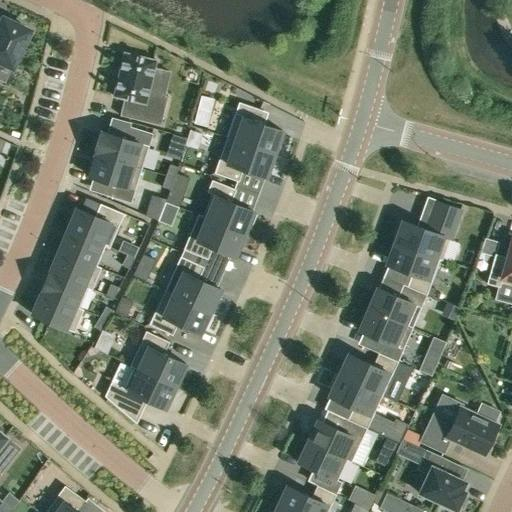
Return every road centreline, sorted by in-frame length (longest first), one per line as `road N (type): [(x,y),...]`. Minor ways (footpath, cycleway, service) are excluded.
road 1 (tertiary): [(191,511),(291,314),(360,121)]
road 2 (residential): [(54,0),(80,15),(84,41),(57,154),(0,292)]
road 3 (residential): [(0,353),(181,511)]
road 4 (tertiary): [(511,162),(360,121)]
road 5 (tertiary): [(360,121),(390,0)]
